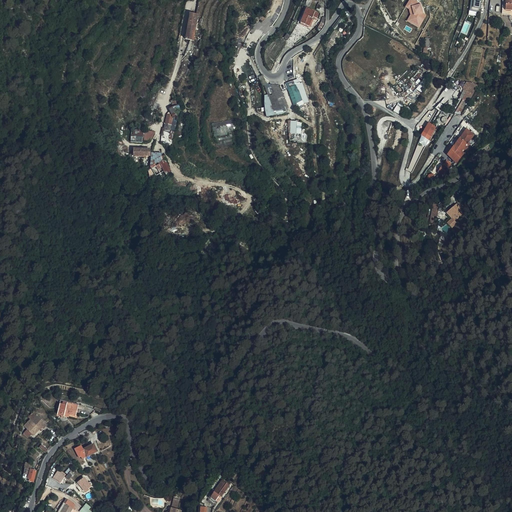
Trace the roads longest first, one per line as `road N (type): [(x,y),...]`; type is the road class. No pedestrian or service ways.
road 1 (residential): [(28,511),(49,454),(93,420),(125,421),(151,477),(175,472),(272,327),(338,334),(372,352),(405,351)]
road 2 (unclassified): [(360,19),(338,66),(370,130),(377,269),(410,311),(405,351)]
road 3 (unclassified): [(287,0),(258,49),(271,76),(343,5),(356,5),(360,19)]
road 4 (track): [(193,0),(156,146)]
